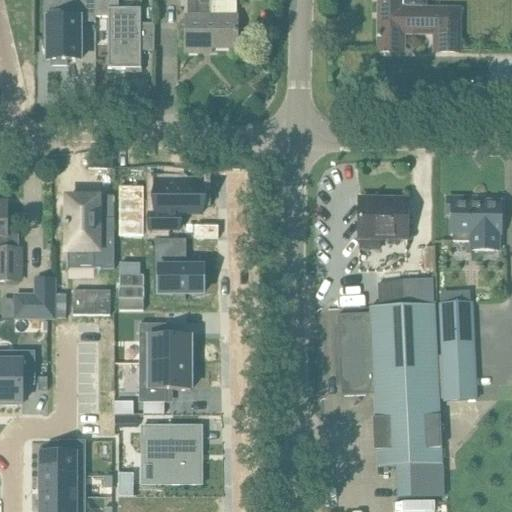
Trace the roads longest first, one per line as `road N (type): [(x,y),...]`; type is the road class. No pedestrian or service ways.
road 1 (tertiary): [(302,511),(296,126)]
road 2 (residential): [(239,134),(242,511)]
road 3 (unclassified): [(16,137),(239,134)]
road 4 (unclassified): [(296,126),(376,139),(511,134)]
road 5 (tertiary): [(296,126),(300,0)]
